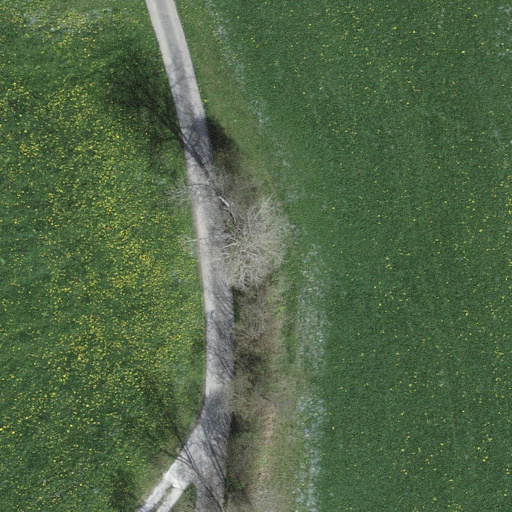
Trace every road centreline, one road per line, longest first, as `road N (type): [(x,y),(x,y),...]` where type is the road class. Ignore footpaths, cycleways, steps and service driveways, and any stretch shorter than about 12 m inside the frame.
road 1 (track): [(159,0),(254,312),(218,511)]
road 2 (track): [(156,511),(238,391)]
